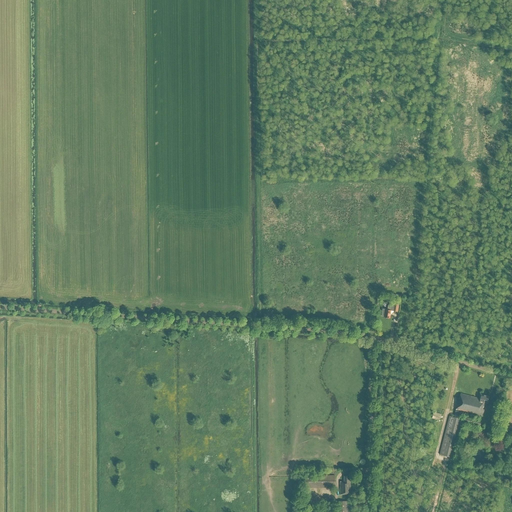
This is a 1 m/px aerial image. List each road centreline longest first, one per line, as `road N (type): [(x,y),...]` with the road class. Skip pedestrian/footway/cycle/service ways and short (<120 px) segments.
road 1 (unclassified): [(511,376),(347,332),(0,307)]
road 2 (track): [(261,325),(257,39),(442,38)]
